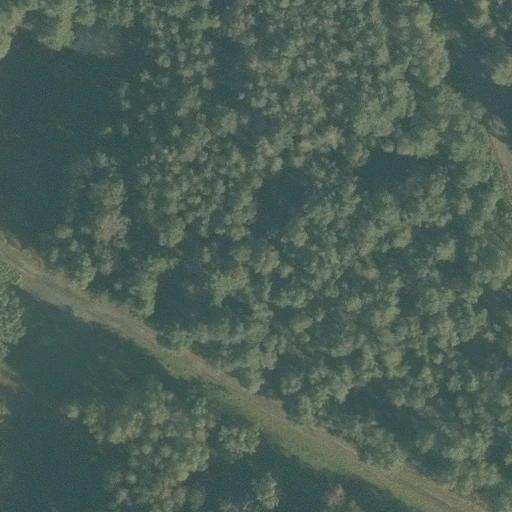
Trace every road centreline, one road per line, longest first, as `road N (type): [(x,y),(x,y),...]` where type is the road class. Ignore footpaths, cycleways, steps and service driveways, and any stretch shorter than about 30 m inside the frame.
road 1 (track): [(0,260),(450,511)]
road 2 (track): [(511,160),(442,0)]
